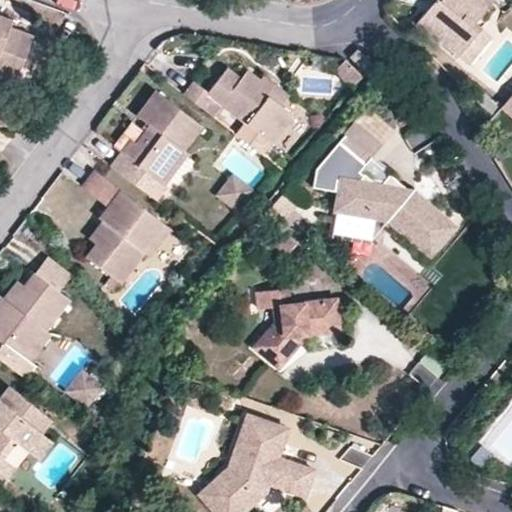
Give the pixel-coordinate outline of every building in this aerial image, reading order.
[(494,5),(487,0),(437,0),(434,4),(418,23),(459,58),(482,30),(476,25),(494,5)] [(0,78),(16,85),(33,38),(12,30),(14,24),(0,19),(0,78)] [(492,39),(482,30),(459,58),(468,66),(492,39)] [(351,71),(357,75),(376,52),(363,41),(343,64),(351,71)] [(351,71),(343,64),(335,75),(343,81),(351,71)] [(195,86),(184,99),(214,122),(224,109),(274,148),(295,120),(281,109),(269,99),(273,92),(262,83),(249,72),(243,79),(231,69),(210,97),(195,86)] [(357,75),(351,71),(343,81),(360,95),(369,85),(357,75)] [(266,79),(262,83),(273,92),(269,99),(281,109),(290,97),(266,79)] [(362,96),(370,86),(369,85),(360,95),(362,96)] [(167,190),(160,186),(185,154),(203,131),(156,95),(138,119),(151,128),(147,133),(138,146),(132,142),(122,155),(111,169),(157,204),(167,190)] [(305,128),(295,120),(274,148),(284,156),(305,128)] [(138,146),(147,133),(135,124),(115,150),(122,155),(132,142),(138,146)] [(390,220),(431,254),(454,227),(392,173),(382,184),(367,171),(363,176),(360,173),(366,166),(340,143),(317,169),(313,187),(335,192),(339,174),(347,176),(346,181),(343,180),(337,210),(390,220)] [(190,158),(185,154),(160,186),(167,190),(190,158)] [(109,210),(122,193),(95,173),(82,190),(109,210)] [(252,194),(233,180),(217,200),(235,215),(252,194)] [(100,221),(105,225),(111,230),(98,248),(89,260),(114,279),(125,287),(147,257),(144,255),(166,226),(122,192),(122,193),(109,210),(100,221)] [(90,244),(98,248),(111,230),(105,225),(90,244)] [(172,231),(166,226),(144,255),(147,257),(151,259),(172,231)] [(70,279),(47,261),(35,277),(58,295),(70,279)] [(35,277),(24,290),(10,308),(4,303),(1,300),(0,301),(0,343),(22,360),(43,332),(46,333),(69,303),(58,295),(35,277)] [(125,287),(114,279),(108,287),(119,295),(125,287)] [(17,285),(4,303),(10,308),(24,290),(17,285)] [(337,299),(291,304),(289,288),(256,292),(259,309),(274,307),(276,323),(255,348),(279,369),(301,343),(301,336),(341,331),(337,299)] [(50,338),(46,333),(43,332),(22,360),(29,365),(50,338)] [(22,360),(0,343),(0,363),(13,373),(22,360)] [(427,348),(417,359),(436,376),(447,365),(427,348)] [(100,390),(82,377),(67,396),(85,410),(100,390)] [(0,466),(4,461),(17,444),(29,453),(42,436),(52,422),(11,391),(0,404),(0,466)] [(257,418),(248,414),(241,435),(250,438),(257,418)] [(289,429),(257,418),(250,438),(241,435),(233,457),(244,461),(239,475),(225,488),(217,479),(199,495),(214,511),(244,511),(267,492),(270,484),(305,497),(315,470),(279,457),(289,429)] [(53,445),(42,436),(29,453),(40,462),(53,445)] [(244,461),(233,457),(229,468),(217,479),(225,488),(239,475),(244,461)] [(16,470),(4,461),(0,466),(0,476),(7,482),(16,470)]
